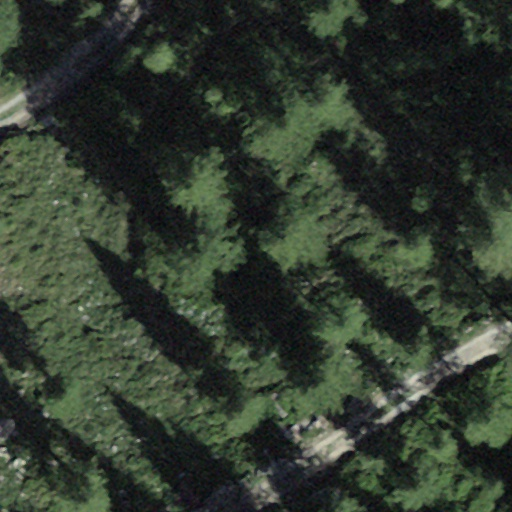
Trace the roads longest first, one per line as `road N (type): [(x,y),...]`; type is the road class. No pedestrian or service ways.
road 1 (track): [(241,511),(370,406),(511,332)]
road 2 (track): [(128,0),(103,38),(0,123)]
